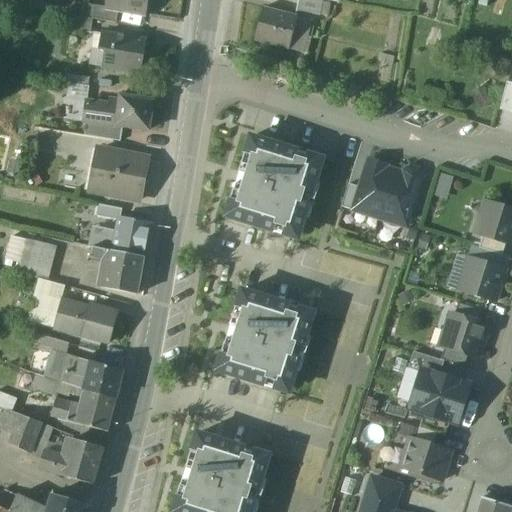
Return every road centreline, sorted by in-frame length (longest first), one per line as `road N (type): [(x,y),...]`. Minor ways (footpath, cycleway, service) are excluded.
road 1 (tertiary): [(112,511),(205,80)]
road 2 (residential): [(511,153),(485,143),(463,156),(205,80)]
